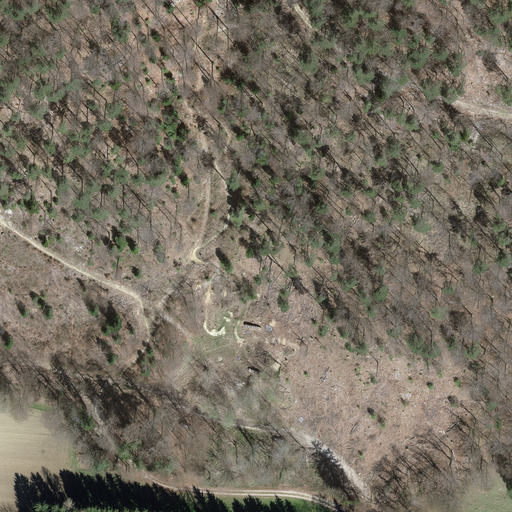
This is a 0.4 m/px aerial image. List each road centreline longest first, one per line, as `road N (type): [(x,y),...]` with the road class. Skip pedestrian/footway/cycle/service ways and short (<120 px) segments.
road 1 (track): [(377,511),(311,439),(216,419),(110,379)]
road 2 (track): [(511,115),(370,67),(317,32),(292,0)]
road 3 (track): [(110,379),(55,369),(100,433),(145,476),(174,485)]
road 4 (track): [(358,511),(289,492),(174,485)]
